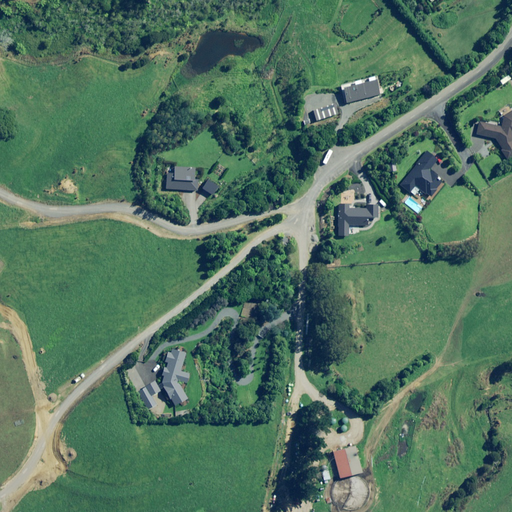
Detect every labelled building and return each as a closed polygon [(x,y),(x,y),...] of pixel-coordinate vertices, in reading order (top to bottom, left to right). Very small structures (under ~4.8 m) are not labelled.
[(511,154),(511,109),(504,115),(502,126),(479,121),(476,133),(496,137),(502,148),(501,149),(506,158),(511,154)] [(437,159),(427,151),(400,185),(410,192),(414,187),(427,198),(441,181),(443,179),(430,168),(437,159)] [(195,167),(173,166),(173,173),(167,173),(166,188),(198,190),(198,179),(195,179),(195,167)] [(180,371),(185,352),(172,349),(171,352),(168,352),(165,361),(168,362),(167,367),(164,366),(162,375),(164,375),(162,383),(174,405),(187,397),(178,380),(186,382),(189,373),(180,371)] [(160,390),(155,381),(145,387),(150,396),(160,390)] [(362,472),(355,446),(333,451),(340,478),(362,472)]
